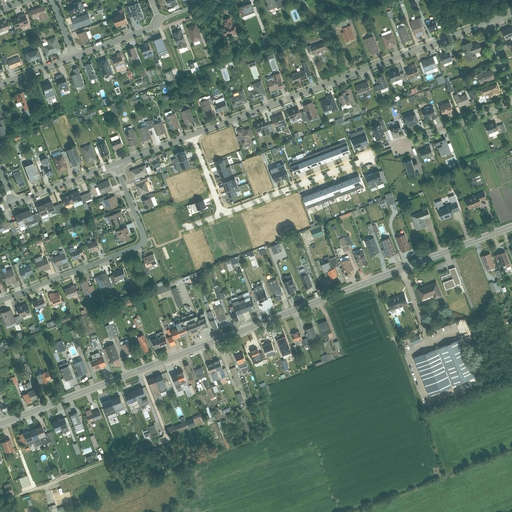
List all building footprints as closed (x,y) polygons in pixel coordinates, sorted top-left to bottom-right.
[(166,0),(172,13),(180,10),(175,0),(166,0)] [(265,0),(269,11),(284,6),(281,0),(279,0),(275,2),(274,0),(265,0)] [(70,15),(80,11),(77,3),(67,7),(70,15)] [(242,20),(255,16),(251,3),(238,7),(242,20)] [(134,22),(144,18),(139,4),(129,7),(134,22)] [(47,19),(43,7),(31,12),(33,19),(38,17),(40,21),(47,19)] [(117,28),(128,24),(122,10),(111,14),(117,28)] [(75,30),(91,23),(88,14),(71,20),(75,30)] [(17,31),(29,26),(25,16),(13,21),(17,31)] [(225,33),(234,30),(229,18),(221,21),(225,33)] [(417,38),(424,35),(421,28),(424,26),(421,18),(410,22),(417,38)] [(430,33),(439,30),(435,19),(426,22),(430,33)] [(0,34),(9,30),(6,22),(0,24),(0,34)] [(192,43),(201,40),(195,24),(187,27),(192,43)] [(344,43),(355,39),(350,26),(339,30),(344,43)] [(403,43),(411,40),(405,26),(397,29),(403,43)] [(506,41),(511,38),(511,26),(502,31),(506,41)] [(179,49),(187,46),(181,29),(172,32),(179,49)] [(82,45),(90,42),(86,31),(78,34),(82,45)] [(387,50),(397,46),(392,31),(381,35),(387,50)] [(370,57),(380,53),(373,36),(363,40),(370,57)] [(46,56),(60,51),(55,37),(41,43),(46,56)] [(159,55),(167,53),(162,37),(154,40),(159,55)] [(314,54),(326,49),(322,41),(310,46),(314,54)] [(462,46),(468,62),(477,59),(476,54),(483,52),(481,45),(474,48),(471,42),(462,46)] [(144,59),(153,56),(148,43),(139,45),(144,59)] [(131,63),(139,60),(134,48),(126,51),(131,63)] [(27,63),(41,58),(37,49),(24,54),(27,63)] [(443,65),(453,61),(450,52),(440,56),(443,65)] [(7,70),(22,64),(17,54),(3,59),(7,70)] [(117,71),(126,68),(120,54),(112,57),(117,71)] [(103,77),(112,74),(106,57),(97,61),(103,77)] [(426,72),(437,67),(432,57),(422,61),(426,72)] [(196,61),(188,64),(192,74),(200,71),(196,61)] [(90,81),(97,78),(92,63),(84,66),(90,81)] [(410,80),(420,76),(415,65),(406,68),(410,80)] [(226,67),(220,69),(224,82),(230,80),(226,67)] [(75,89),(84,85),(77,68),(68,72),(75,89)] [(481,85),(495,80),(491,69),(477,75),(481,85)] [(393,83),(402,79),(398,70),(389,73),(393,83)] [(294,84),(308,79),(305,71),(291,76),(294,84)] [(270,92),(284,87),(279,74),(272,76),(274,81),(267,83),(270,92)] [(438,85),(445,82),(442,75),(435,78),(438,85)] [(379,94),(389,90),(384,76),(377,78),(379,85),(376,86),(379,94)] [(449,92),(453,91),(448,77),(444,78),(449,92)] [(60,95),(69,94),(66,79),(58,81),(60,95)] [(46,102),(56,99),(50,82),(40,85),(46,102)] [(252,101),(266,95),(260,82),(252,85),(254,90),(248,92),(252,101)] [(371,94),(367,82),(355,86),(360,99),(367,96),(371,94)] [(501,94),(497,84),(480,90),(482,96),(488,94),(490,98),(501,94)] [(343,109),(355,104),(350,89),(337,93),(343,109)] [(233,108),(248,102),(243,90),(238,92),(239,94),(229,98),(233,108)] [(20,112),(28,109),(22,92),(14,95),(20,112)] [(459,109),(471,105),(466,92),(454,96),(459,109)] [(333,113),(338,111),(332,95),(326,97),(327,99),(320,101),(325,114),(332,111),(333,113)] [(219,113),(228,110),(223,97),(215,100),(219,113)] [(205,118),(214,115),(208,100),(200,103),(205,118)] [(443,116),(453,112),(449,101),(438,105),(443,116)] [(308,120),(318,117),(313,102),(303,106),(308,120)] [(433,120),(437,118),(433,107),(423,111),(426,120),(432,118),(433,120)] [(296,120),(301,118),(298,108),(288,112),(291,120),(296,119),(296,120)] [(185,126),(195,123),(189,109),(180,112),(185,126)] [(171,131),(180,128),(175,113),(166,117),(171,131)] [(408,127),(419,123),(416,114),(404,118),(408,127)] [(275,127),(286,123),(282,115),(272,119),(275,127)] [(263,136),(270,133),(265,120),(254,124),(257,133),(261,131),(263,136)] [(157,137),(166,133),(162,122),(153,125),(157,137)] [(489,135),(499,131),(495,122),(485,126),(489,135)] [(392,135),(402,131),(399,124),(390,128),(392,135)] [(377,141),(385,138),(381,125),(372,128),(377,141)] [(143,142),(151,139),(147,126),(138,129),(143,142)] [(130,147),(138,144),(132,128),(124,131),(130,147)] [(237,131),(243,148),(252,145),(250,139),(253,138),(250,129),(245,131),(244,129),(237,131)] [(350,133),(354,148),(368,143),(364,129),(350,133)] [(115,151),(123,148),(119,136),(110,139),(115,151)] [(440,156),(452,152),(449,143),(448,144),(446,138),(435,142),(440,156)] [(101,157),(109,154),(105,143),(97,146),(101,157)] [(87,164),(97,160),(91,145),(81,149),(87,164)] [(348,145),(290,163),(293,172),(351,154),(348,145)] [(72,167),(81,164),(75,147),(66,151),(72,167)] [(423,160),(433,156),(429,147),(420,151),(423,160)] [(174,159),(171,160),(172,165),(174,164),(187,159),(184,151),(173,155),(174,159)] [(58,172),(67,169),(62,154),(53,158),(58,172)] [(47,177),(53,175),(46,158),(41,160),(47,177)] [(228,158),(216,161),(220,177),(232,174),(228,158)] [(190,166),(187,159),(174,164),(177,171),(190,166)] [(409,175),(416,172),(412,160),(404,163),(409,175)] [(134,180),(149,174),(145,165),(130,171),(134,180)] [(289,177),(284,165),(277,168),(281,180),(289,177)] [(30,183),(39,180),(34,167),(25,171),(30,183)] [(277,168),(269,171),(273,183),(281,180),(277,168)] [(383,170),(366,175),(371,191),(377,189),(376,185),(387,182),(383,170)] [(18,188),(25,185),(19,171),(13,174),(18,188)] [(360,176),(302,194),(307,209),(309,208),(310,213),(315,211),(330,206),(328,199),(357,190),(358,193),(365,191),(360,176)] [(101,194),(112,190),(108,179),(97,183),(101,194)] [(140,196),(149,192),(145,181),(136,185),(140,196)] [(250,195),(247,183),(240,185),(243,196),(250,195)] [(237,187),(223,192),(226,201),(238,197),(236,192),(238,192),(237,187)] [(73,203),(82,200),(78,190),(69,194),(73,203)] [(378,201),(381,208),(395,203),(391,192),(384,195),(386,198),(378,201)] [(486,199),(484,192),(465,199),(469,210),(482,205),(481,201),(486,199)] [(73,203),(69,194),(61,197),(65,207),(73,203)] [(108,211),(119,206),(114,195),(103,200),(108,211)] [(146,209),(154,206),(150,197),(142,201),(146,209)] [(204,199),(186,205),(189,215),(207,209),(204,199)] [(48,212),(55,210),(51,201),(44,203),(48,212)] [(453,212),(459,209),(457,202),(437,209),(441,221),(455,216),(453,212)] [(48,212),(44,203),(37,206),(40,215),(48,212)] [(27,225),(34,222),(29,209),(22,212),(26,223),(27,225)] [(430,217),(427,209),(410,215),(416,230),(427,227),(425,219),(430,217)] [(112,227),(125,222),(120,211),(107,217),(112,227)] [(26,223),(22,212),(14,215),(19,226),(26,223)] [(0,231),(8,228),(5,218),(0,220),(0,231)] [(310,229),(313,238),(324,234),(320,223),(314,225),(313,223),(309,224),(311,228),(310,229)] [(120,242),(131,238),(126,227),(115,232),(120,242)] [(401,252),(410,248),(405,234),(396,238),(401,252)] [(341,247),(352,244),(349,235),(338,239),(341,247)] [(370,256),(379,252),(374,237),(365,241),(370,256)] [(386,257),(396,254),(390,237),(380,241),(386,257)] [(91,253),(100,250),(97,241),(87,244),(91,253)] [(279,243),(271,245),(273,254),(281,252),(279,243)] [(73,260),(84,256),(80,245),(69,249),(73,260)] [(360,268),(368,264),(362,250),(354,253),(360,268)] [(56,266),(67,261),(63,251),(52,255),(56,266)] [(251,251),(230,258),(231,264),(249,258),(250,261),(253,260),(251,251)] [(502,266),(510,263),(505,251),(498,254),(502,266)] [(486,271),(496,267),(490,253),(481,256),(486,271)] [(147,267),(157,264),(154,254),(144,258),(147,267)] [(39,273),(50,269),(46,257),(35,261),(39,273)] [(298,270),(299,275),(309,273),(305,258),(301,259),(303,268),(298,270)] [(321,264),(328,280),(338,276),(334,267),(339,265),(336,258),(321,264)] [(345,273),(354,269),(349,258),(341,261),(345,273)] [(229,259),(225,261),(229,272),(233,271),(229,259)] [(22,278),(33,274),(29,263),(18,267),(22,278)] [(446,289),(461,283),(455,267),(449,269),(450,273),(441,276),(446,289)] [(7,285),(16,282),(12,269),(3,272),(7,285)] [(117,282),(127,279),(123,270),(113,273),(117,282)] [(100,292),(112,287),(106,272),(101,274),(101,275),(95,277),(100,292)] [(195,273),(182,277),(185,284),(197,279),(195,273)] [(300,277),(305,289),(312,286),(307,274),(300,277)] [(284,281),(289,294),(294,292),(292,286),(295,284),(293,278),(284,281)] [(276,302),(284,299),(277,279),(268,282),(276,302)] [(84,295),(92,292),(87,280),(79,282),(84,295)] [(154,288),(159,300),(172,295),(168,283),(164,285),(163,281),(156,283),(157,287),(154,288)] [(443,296),(437,281),(417,289),(421,299),(433,295),(435,299),(443,296)] [(499,290),(496,281),(488,283),(491,292),(499,290)] [(67,298),(77,294),(74,285),(63,289),(67,298)] [(176,287),(171,289),(177,307),(183,305),(176,287)] [(259,302),(268,299),(264,288),(255,291),(259,302)] [(224,297),(223,292),(219,293),(219,289),(214,289),(216,299),(224,297)] [(52,306),(62,302),(58,292),(48,295),(52,306)] [(237,314),(255,307),(249,292),(231,299),(237,314)] [(391,311),(409,304),(405,294),(387,300),(391,311)] [(35,309),(45,306),(42,297),(32,300),(35,309)] [(231,314),(234,322),(239,320),(237,314),(231,299),(227,301),(232,313),(231,314)] [(20,317),(31,314),(27,303),(17,307),(20,317)] [(214,310),(219,322),(227,319),(224,312),(225,312),(223,306),(214,310)] [(5,326),(16,322),(11,309),(0,313),(5,326)] [(88,317),(85,318),(84,310),(80,310),(81,316),(82,327),(85,327),(85,329),(90,328),(89,325),(88,317)] [(213,329),(218,327),(212,311),(207,313),(213,329)] [(181,317),(181,318),(175,320),(176,322),(194,316),(193,313),(181,317)] [(202,328),(208,325),(204,313),(197,315),(202,328)] [(202,328),(197,315),(184,321),(188,333),(202,328)] [(140,316),(133,318),(136,328),(143,326),(140,316)] [(108,322),(109,325),(105,327),(109,339),(119,335),(113,320),(108,322)] [(325,341),(334,338),(327,320),(318,323),(325,341)] [(46,323),(48,329),(55,327),(53,321),(46,323)] [(181,336),(188,333),(184,321),(176,324),(181,336)] [(33,324),(28,328),(33,333),(37,330),(33,324)] [(181,336),(176,324),(169,326),(174,339),(181,336)] [(176,344),(174,339),(169,326),(164,328),(171,346),(176,344)] [(311,344),(319,341),(313,326),(305,330),(311,344)] [(297,349),(305,346),(299,331),(291,334),(297,349)] [(161,346),(168,343),(164,333),(157,336),(161,346)] [(143,354),(149,351),(143,334),(137,337),(143,354)] [(161,346),(157,336),(151,338),(155,348),(161,346)] [(283,356),(291,353),(285,337),(277,340),(283,356)] [(410,341),(412,345),(422,341),(420,337),(410,341)] [(125,355),(133,352),(128,339),(120,343),(125,355)] [(339,348),(341,347),(337,340),(333,342),(339,354),(342,353),(339,348)] [(55,343),(58,353),(65,350),(62,341),(55,343)] [(267,357),(276,354),(272,342),(262,345),(267,357)] [(461,342),(414,360),(429,399),(476,381),(461,342)] [(111,361),(120,358),(114,343),(105,347),(111,361)] [(255,365),(262,362),(257,348),(251,350),(255,365)] [(241,372),(249,370),(243,353),(235,356),(241,372)] [(323,363),(329,360),(326,354),(320,356),(323,363)] [(78,376),(87,373),(81,356),(72,360),(78,376)] [(94,370),(106,365),(102,356),(90,360),(94,370)] [(219,379),(225,376),(219,360),(213,362),(219,379)] [(219,379),(213,362),(207,364),(213,381),(219,379)] [(190,381),(194,379),(188,364),(184,365),(190,381)] [(60,368),(64,380),(73,377),(68,365),(60,368)] [(197,380),(207,376),(204,366),(194,369),(197,380)] [(236,386),(241,384),(235,367),(230,369),(236,386)] [(40,384),(51,380),(48,371),(36,375),(40,384)] [(181,384),(187,381),(183,371),(176,374),(181,384)] [(176,386),(181,384),(176,374),(172,376),(176,386)] [(159,389),(166,386),(161,375),(155,377),(159,389)] [(159,389),(155,377),(149,379),(154,391),(159,389)] [(31,400),(38,398),(31,381),(25,384),(31,400)] [(31,400),(25,384),(19,386),(25,403),(31,400)] [(131,410),(140,407),(133,389),(125,392),(131,410)] [(236,393),(240,406),(244,405),(240,392),(236,393)] [(115,411),(124,408),(120,396),(111,399),(115,411)] [(89,423),(101,418),(97,406),(84,411),(89,423)] [(75,430),(83,427),(77,412),(69,415),(75,430)] [(180,430),(202,423),(200,416),(185,421),(184,417),(179,419),(181,424),(178,425),(180,430)] [(63,436),(69,434),(66,421),(53,425),(55,432),(61,430),(63,436)] [(152,439),(158,437),(155,425),(149,426),(152,439)] [(40,441),(46,439),(41,426),(35,428),(40,441)] [(40,441),(35,428),(29,430),(34,443),(40,441)] [(27,446),(34,443),(29,430),(22,433),(27,446)] [(27,446),(22,433),(18,434),(19,439),(17,440),(21,448),(27,446)] [(5,452),(13,449),(10,439),(1,442),(5,452)] [(18,478),(22,488),(30,485),(27,475),(18,478)]
